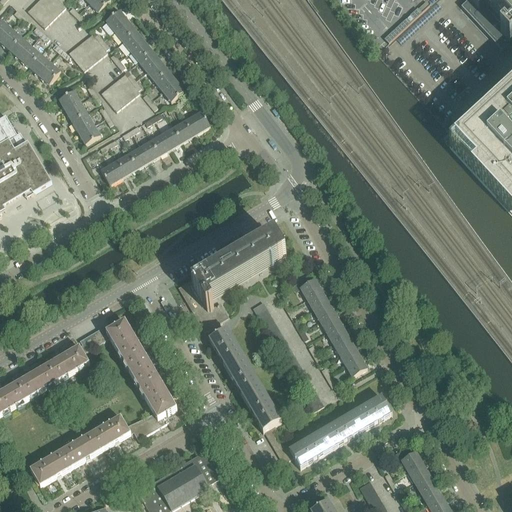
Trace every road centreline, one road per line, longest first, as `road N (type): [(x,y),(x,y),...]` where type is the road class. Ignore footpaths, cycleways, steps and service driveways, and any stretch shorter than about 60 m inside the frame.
road 1 (residential): [(427,421),(288,191)]
road 2 (residential): [(56,511),(220,415)]
road 3 (residential): [(105,217),(37,107),(0,70)]
road 4 (residential): [(278,511),(427,421)]
road 5 (unclassified): [(139,279),(288,191)]
road 6 (residential): [(247,132),(137,0)]
road 7 (residential): [(105,217),(247,132)]
road 8 (unclassified): [(0,361),(139,279)]
road 9 (residential): [(220,415),(139,279)]
road 10 (residential): [(0,279),(105,217)]
